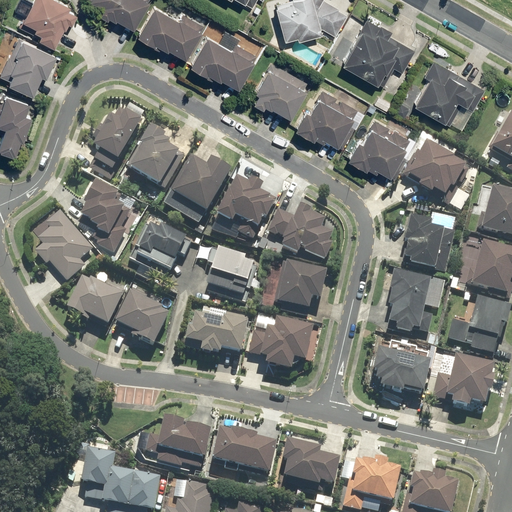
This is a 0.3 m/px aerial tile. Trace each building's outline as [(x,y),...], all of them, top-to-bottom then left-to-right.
[(19,0),(14,10),(25,16),(24,18),(25,19),(23,25),(56,42),(68,18),(73,21),(79,10),(71,6),(73,2),(69,0),(19,0)] [(88,0),(89,2),(100,8),(99,8),(110,14),(111,13),(118,17),(119,15),(136,25),(150,0),(88,0)] [(284,0),(277,2),(287,36),(299,33),(300,36),(327,29),(336,34),(349,12),(327,0),(284,0)] [(182,15),(157,1),(140,31),(169,47),(170,45),(188,55),(206,23),(184,11),(182,15)] [(243,13),(233,6),(228,13),(238,21),(243,13)] [(373,14),(345,59),(385,83),(395,66),(403,71),(416,49),(390,33),(394,27),(373,14)] [(234,45),(210,31),(192,60),(239,88),(259,54),(236,41),(234,45)] [(59,52),(20,34),(1,74),(36,91),(45,72),(49,74),(59,52)] [(430,77),(415,102),(446,120),(458,100),(473,109),(486,86),(434,56),(424,73),(430,77)] [(312,83),(272,60),(251,96),(271,108),(274,104),(293,115),(312,83)] [(351,123),(360,107),(324,87),(312,108),(308,106),(298,126),(325,140),(327,135),(345,145),(356,126),(351,123)] [(0,95),(0,121),(7,123),(1,144),(17,149),(21,135),(27,137),(35,112),(28,110),(32,98),(4,90),(2,97),(0,95)] [(392,102),(378,94),(373,102),(388,110),(392,102)] [(413,107),(400,100),(394,111),(407,118),(413,107)] [(112,180),(144,119),(121,107),(116,117),(110,114),(105,125),(103,124),(95,138),(100,141),(96,148),(100,151),(91,169),(112,180)] [(397,114),(386,109),(382,119),(393,123),(397,114)] [(511,112),(500,133),(498,132),(488,149),(511,162),(508,169),(511,171),(511,112)] [(412,137),(376,116),(369,128),(370,129),(365,138),(361,136),(350,155),(394,179),(407,155),(403,153),(412,137)] [(170,135),(153,126),(129,167),(168,188),(186,156),(182,153),(183,151),(171,144),(173,141),(168,138),(170,135)] [(473,167),(430,140),(422,153),(418,150),(403,174),(450,204),(473,167)] [(202,225),(234,169),(214,158),(210,165),(193,155),(165,205),(202,225)] [(504,162),(493,156),(487,166),(498,171),(504,162)] [(251,182),(239,176),(220,214),(236,222),(239,215),(264,228),(279,199),(263,190),(266,183),(254,177),(251,182)] [(123,194),(97,181),(86,203),(88,205),(78,225),(96,234),(94,238),(99,241),(97,245),(115,254),(128,230),(124,228),(133,208),(119,201),(123,194)] [(511,191),(496,187),(489,214),(482,212),(478,229),(511,238),(511,191)] [(314,209),(302,204),(296,217),(279,210),(270,230),(287,237),(283,248),(301,256),(304,249),(330,260),(336,245),(332,243),(336,234),(325,229),(329,220),(313,213),(314,209)] [(95,249),(62,210),(47,223),(51,228),(39,238),(44,244),(36,251),(47,265),(51,262),(68,282),(87,266),(82,260),(95,249)] [(447,273),(456,231),(434,226),(435,221),(410,216),(401,264),(447,273)] [(147,222),(129,259),(169,278),(182,253),(187,255),(194,239),(164,224),(161,229),(147,222)] [(272,238),(262,234),(257,248),(267,252),(272,238)] [(511,247),(486,241),(478,271),(471,269),(468,283),(511,294),(511,293),(511,247)] [(216,265),(210,284),(247,296),(259,259),(214,245),(208,263),(216,265)] [(330,271),(284,261),(276,302),(313,310),(315,298),(324,299),(330,271)] [(426,312),(434,279),(397,271),(393,290),(396,291),(392,306),(397,307),(392,325),(399,327),(398,331),(415,335),(416,330),(430,334),(435,314),(426,312)] [(111,326),(127,292),(94,277),(93,280),(85,276),(70,310),(92,320),(93,318),(111,326)] [(462,278),(453,277),(453,280),(453,282),(453,283),(452,290),(460,291),(462,278)] [(149,296),(133,289),(118,322),(136,331),(134,335),(157,346),(172,314),(164,310),(166,307),(148,298),(149,296)] [(475,292),(464,290),(461,302),(473,304),(475,292)] [(511,321),(511,303),(481,296),(474,325),(454,320),(449,339),(474,345),(473,351),(503,358),(511,321)] [(225,318),(198,313),(195,327),(192,326),(189,340),(205,344),(204,350),(223,354),(224,348),(244,352),(252,317),(226,311),(225,318)] [(316,325),(279,317),(277,327),(270,326),(268,334),(254,331),(249,353),(270,357),(268,365),(294,370),(297,358),(308,361),(316,325)] [(434,360),(382,348),(377,371),(382,372),(380,380),(385,381),(384,387),(406,392),(407,388),(426,393),(434,360)] [(498,363),(458,355),(453,377),(439,374),(434,398),(473,407),(474,401),(489,404),(492,390),(495,391),(499,376),(495,375),(498,363)] [(444,357),(435,356),(432,369),(441,371),(444,357)] [(151,435),(147,453),(161,456),(159,463),(183,469),(184,464),(205,469),(215,428),(168,417),(163,437),(151,435)] [(223,429),(216,459),(271,472),(278,441),(260,437),(261,434),(234,428),(233,431),(223,429)] [(324,447),(290,439),(286,460),(290,461),(285,483),(322,491),(324,482),(338,485),(344,458),(322,453),(324,447)] [(118,453),(90,448),(83,482),(88,483),(85,498),(108,502),(106,511),(150,511),(151,509),(157,510),(163,477),(116,468),(118,453)] [(397,501),(404,467),(390,464),(391,460),(378,457),(377,461),(366,459),(366,461),(358,459),(354,478),(350,478),(344,507),(363,511),(366,495),(397,501)] [(412,470),(403,511),(422,511),(423,508),(443,511),(454,511),(461,480),(448,478),(449,473),(436,470),(435,475),(412,470)] [(210,511),(214,492),(206,491),(207,485),(188,482),(185,500),(179,499),(177,510),(168,508),(167,511),(210,511)] [(316,493),(314,503),(325,504),(328,504),(329,495),(316,493)] [(263,511),(264,507),(240,503),(239,511),(227,509),(227,511),(263,511)] [(323,511),(325,504),(314,503),(313,511),(323,511)]
